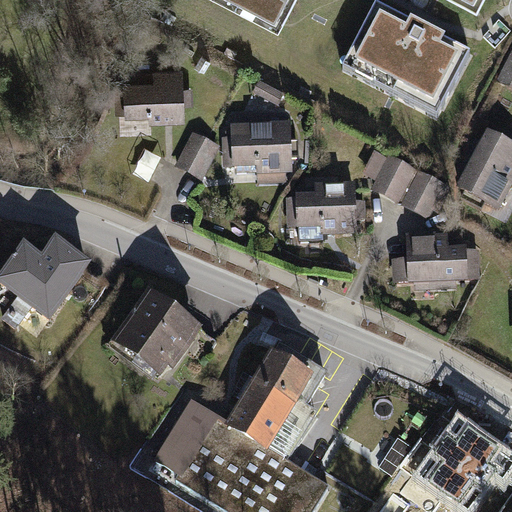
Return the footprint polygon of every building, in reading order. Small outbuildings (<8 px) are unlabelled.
[(248,0),(283,18),(292,0),(248,0)] [(346,58),(441,107),(469,52),(375,3),(346,58)] [(511,53),(509,52),(495,81),(511,88),(511,53)] [(179,87),(178,71),(151,72),(151,76),(121,77),(121,85),(115,86),(116,109),(146,108),(147,117),(180,115),(180,103),(186,103),(186,87),(179,87)] [(261,119),(228,119),(228,139),(223,139),(223,168),(232,168),(232,173),(286,171),(285,157),(294,157),(294,144),(286,144),(286,128),(261,129),(261,119)] [(511,158),(511,150),(486,136),(480,147),(473,143),(459,172),(465,175),(456,191),(461,194),(458,200),(477,210),(480,204),(492,210),(511,172),(511,169),(507,167),(511,158)] [(213,150),(188,138),(174,166),(199,178),(213,150)] [(154,177),(161,155),(146,150),(139,173),(154,177)] [(444,190),(385,161),(369,194),(428,223),(444,190)] [(293,201),(287,201),(288,226),(319,225),(319,234),(352,233),(350,188),(321,189),(321,193),(293,194),(293,201)] [(442,239),(403,240),(404,262),(393,263),(394,282),(430,281),(430,288),(450,288),(450,280),(471,279),(471,253),(442,254),(442,239)] [(29,308),(45,320),(82,269),(54,248),(40,266),(21,252),(0,279),(0,284),(16,296),(0,317),(0,322),(12,331),(29,308)] [(119,348),(153,374),(162,363),(167,367),(192,335),(147,302),(135,318),(139,322),(119,348)] [(225,429),(187,406),(152,463),(176,477),(172,484),(217,511),(309,511),(323,489),(270,457),(320,376),(276,349),(225,429)] [(511,454),(459,417),(417,474),(468,510),(496,471),(504,477),(511,466),(511,454)]
